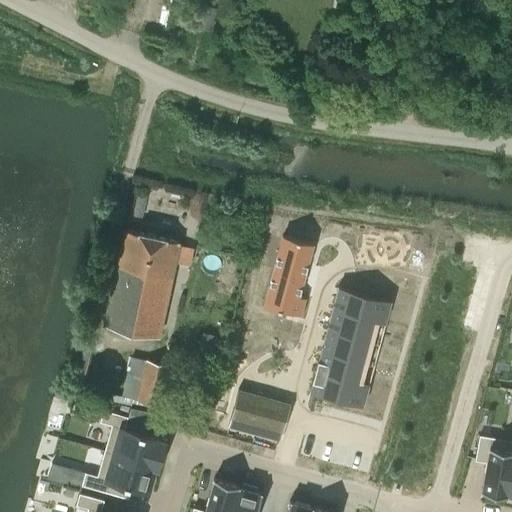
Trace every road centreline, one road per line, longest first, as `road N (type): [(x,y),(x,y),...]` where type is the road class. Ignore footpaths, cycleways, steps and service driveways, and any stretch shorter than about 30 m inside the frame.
road 1 (unclassified): [(9,0),(153,72),(270,112),(511,143)]
road 2 (residential): [(171,511),(188,454),(400,507)]
road 3 (residential): [(431,511),(506,248)]
